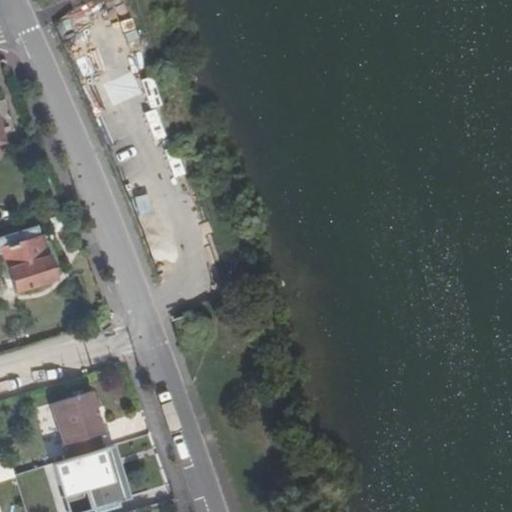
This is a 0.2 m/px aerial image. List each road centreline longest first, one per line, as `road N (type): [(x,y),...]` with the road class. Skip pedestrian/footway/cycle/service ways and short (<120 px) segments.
road 1 (residential): [(152,326),(22,13)]
road 2 (residential): [(217,511),(152,326)]
road 3 (residential): [(0,377),(152,326)]
